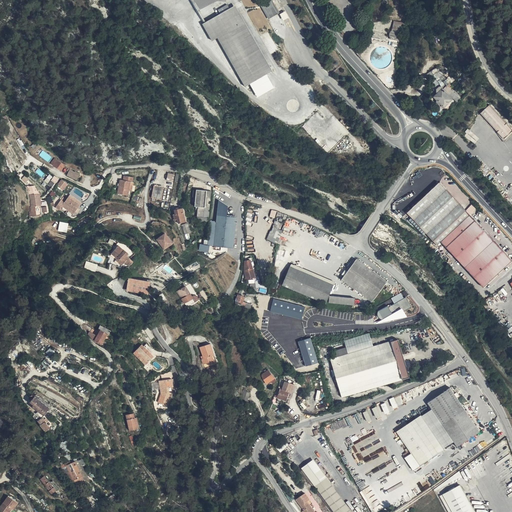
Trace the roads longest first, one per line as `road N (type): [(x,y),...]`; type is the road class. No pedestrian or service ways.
road 1 (residential): [(97,385),(109,376),(111,360),(54,289),(84,288),(139,309),(186,366),(191,409),(218,423),(212,484),(259,456)]
road 2 (residential): [(360,241),(192,171),(114,168),(94,194)]
road 3 (unclassified): [(465,356),(415,384),(264,442),(259,456)]
road 4 (unclassified): [(360,241),(393,268),(465,356)]
road 5 (secondary): [(393,103),(334,38),(312,0)]
road 6 (track): [(53,294),(45,289),(50,276),(72,268),(97,224),(124,217)]
